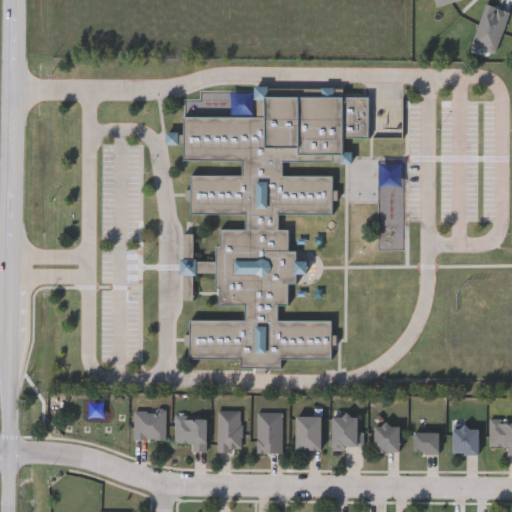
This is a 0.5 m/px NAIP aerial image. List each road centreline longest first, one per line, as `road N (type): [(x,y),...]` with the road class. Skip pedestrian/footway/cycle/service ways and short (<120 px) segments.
road 1 (secondary): [(8,511),(16,0)]
road 2 (residential): [(511,487),(168,484),(56,453),(10,450)]
